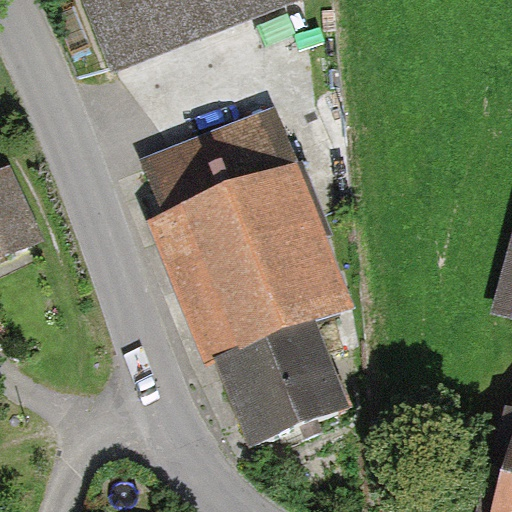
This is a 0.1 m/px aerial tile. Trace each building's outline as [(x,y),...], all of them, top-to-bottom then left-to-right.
[(303,0),(75,0),(107,78),(303,0)] [(147,176),(242,452),(329,423),(299,337),(339,324),(274,133),(147,176)] [(0,174),(0,260),(33,248),(4,173),(0,174)] [(511,329),(511,235),(490,325),(511,329)] [(511,511),(511,420),(485,511),(511,511)]
